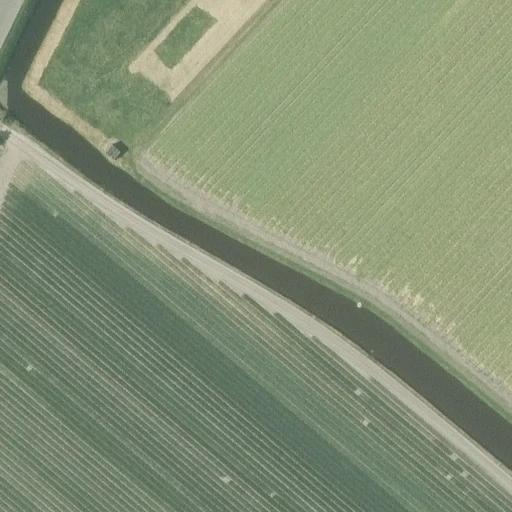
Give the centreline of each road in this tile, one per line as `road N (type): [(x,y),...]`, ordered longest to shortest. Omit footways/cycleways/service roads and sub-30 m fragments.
road 1 (track): [(511,484),(304,321),(0,128)]
road 2 (track): [(112,134),(139,158),(286,0)]
